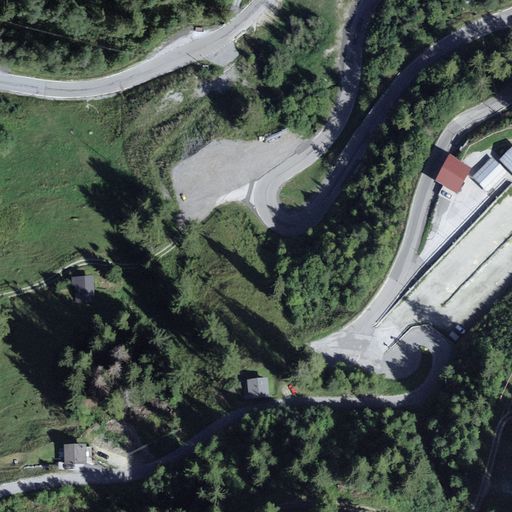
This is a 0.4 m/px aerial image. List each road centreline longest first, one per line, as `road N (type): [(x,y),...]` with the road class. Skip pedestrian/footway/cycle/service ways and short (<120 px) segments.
road 1 (unclassified): [(358,333),(364,351),(385,363),(421,340),(436,344),(432,379),(417,397),(263,407),(136,474),(0,492)]
road 2 (unclassified): [(511,15),(445,44),(421,64),(329,196),(310,218),(286,225),(269,209),(271,184),(336,126),(372,0)]
road 3 (track): [(267,195),(231,198),(144,265),(68,269),(0,296)]
road 4 (unclassified): [(358,333),(398,272),(448,133),(511,95)]
road 5 (track): [(182,237),(154,159),(235,72),(221,37)]
road 6 (unclassified): [(0,81),(90,88),(221,37)]
